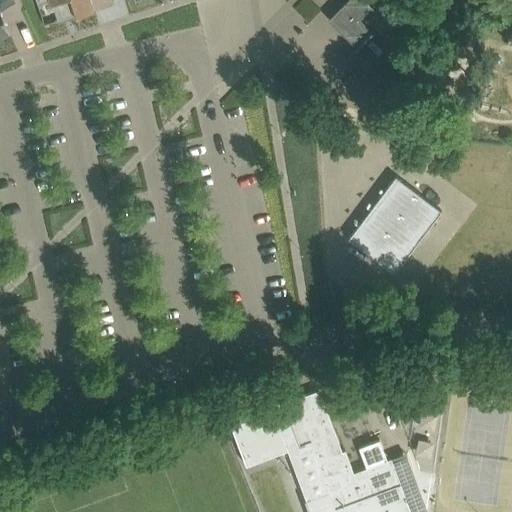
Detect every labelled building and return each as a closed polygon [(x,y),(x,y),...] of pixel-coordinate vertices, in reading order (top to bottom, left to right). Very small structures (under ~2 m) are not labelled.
[(0,0),(0,34),(10,30),(0,8),(14,2),(13,0),(0,0)] [(90,0),(37,0),(39,3),(49,0),(57,0),(62,11),(74,7),(76,13),(93,7),(90,0)] [(348,0),(327,22),(349,43),(356,50),(373,32),(367,26),(362,21),(367,16),(372,10),(362,0),(348,0)] [(406,174),(339,233),(383,281),(448,220),(406,174)] [(283,402),(299,444),(310,440),(318,459),(316,459),(328,490),(304,499),(309,511),(376,511),(369,493),(363,496),(361,492),(366,490),(362,478),(357,480),(353,471),(345,448),(342,450),(319,388),(283,402)] [(266,408),(230,421),(246,463),(282,450),(266,408)] [(357,480),(362,478),(366,490),(361,492),(363,496),(369,493),(376,511),(411,511),(391,457),(387,458),(379,438),(359,446),(366,466),(353,471),(357,480)]
